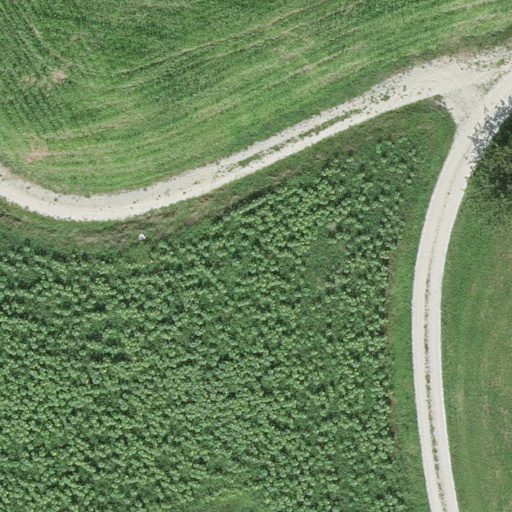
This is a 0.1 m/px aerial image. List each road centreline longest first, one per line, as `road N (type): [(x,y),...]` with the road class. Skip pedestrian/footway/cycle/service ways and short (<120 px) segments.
road 1 (track): [(0,189),(15,201),(86,216),(207,179),(403,84),(493,97)]
road 2 (track): [(511,82),(493,97),(470,141),(429,256),(429,482),(437,511)]
